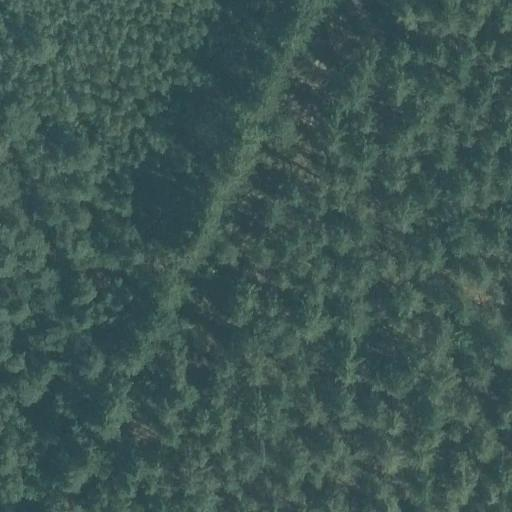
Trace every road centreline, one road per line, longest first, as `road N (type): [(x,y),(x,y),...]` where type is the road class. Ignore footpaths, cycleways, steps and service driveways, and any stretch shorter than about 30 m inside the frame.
road 1 (track): [(50,511),(297,0)]
road 2 (track): [(141,320),(0,247)]
